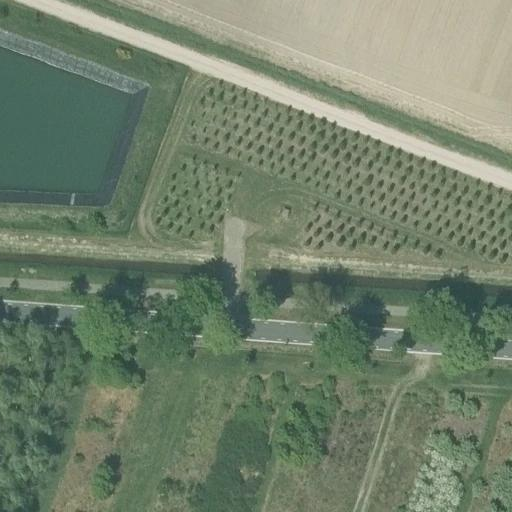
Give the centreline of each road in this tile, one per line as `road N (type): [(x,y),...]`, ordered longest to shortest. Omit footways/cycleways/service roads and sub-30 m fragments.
road 1 (track): [(28,0),(511,183)]
road 2 (tertiary): [(511,350),(0,314)]
